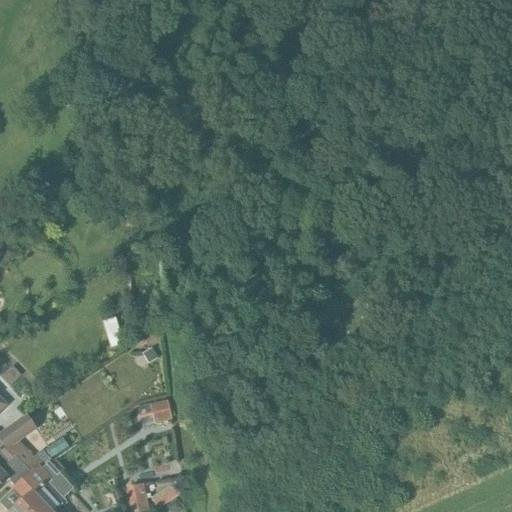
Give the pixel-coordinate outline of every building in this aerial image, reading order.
[(124,346),(120,332),(107,337),(111,350),(124,346)] [(152,349),(142,354),(148,365),(158,360),(152,349)] [(167,402),(151,406),(155,425),(172,421),(167,402)] [(20,442),(36,431),(26,417),(0,434),(0,441),(6,449),(7,451),(20,442)] [(16,488),(38,467),(40,470),(45,465),(36,457),(35,458),(20,442),(7,451),(6,449),(2,453),(0,450),(0,490),(9,482),(16,488)] [(130,511),(148,511),(142,486),(132,442),(119,449),(127,489),(126,489),(130,511)] [(12,511),(55,511),(62,506),(42,485),(49,479),(40,470),(38,467),(16,488),(26,500),(12,511)] [(158,510),(165,506),(183,494),(175,483),(151,499),(158,510)] [(165,506),(168,511),(181,511),(184,508),(176,499),(165,506)]
